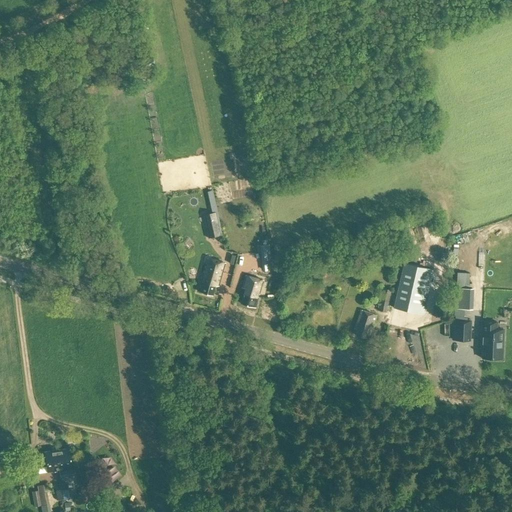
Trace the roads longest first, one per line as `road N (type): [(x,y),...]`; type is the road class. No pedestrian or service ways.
road 1 (tertiary): [(511,391),(416,378),(0,261)]
road 2 (track): [(153,511),(115,438),(51,419),(32,403),(19,267)]
